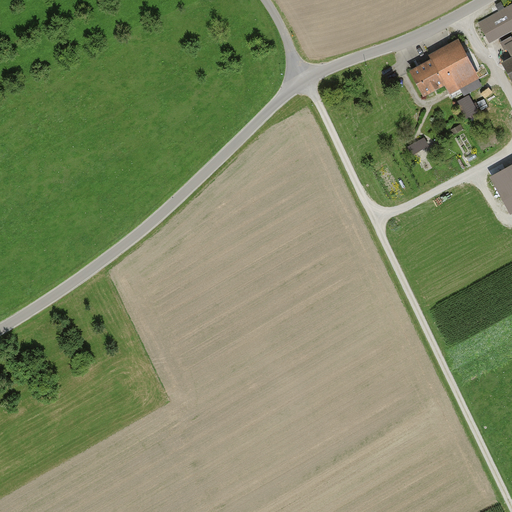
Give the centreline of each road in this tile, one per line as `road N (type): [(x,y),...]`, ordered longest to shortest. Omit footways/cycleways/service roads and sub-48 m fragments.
road 1 (track): [(304,81),(511,499)]
road 2 (unclassified): [(304,81),(117,253),(0,330)]
road 3 (unclassified): [(489,0),(304,81)]
road 4 (unknown): [(377,219),(511,152)]
